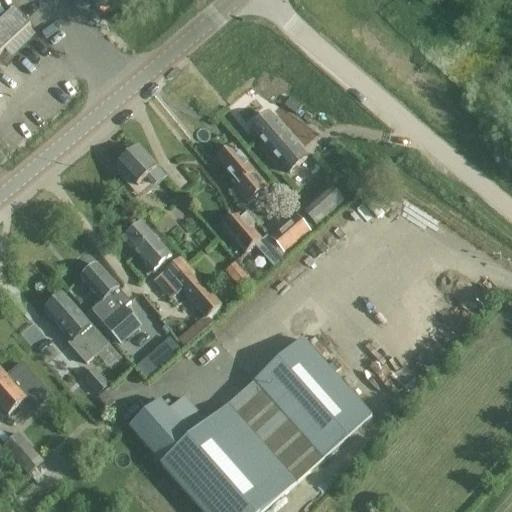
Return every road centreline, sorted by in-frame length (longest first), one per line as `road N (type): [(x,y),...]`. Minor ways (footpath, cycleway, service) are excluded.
road 1 (unclassified): [(511,209),(260,0)]
road 2 (tertiary): [(0,196),(234,0)]
